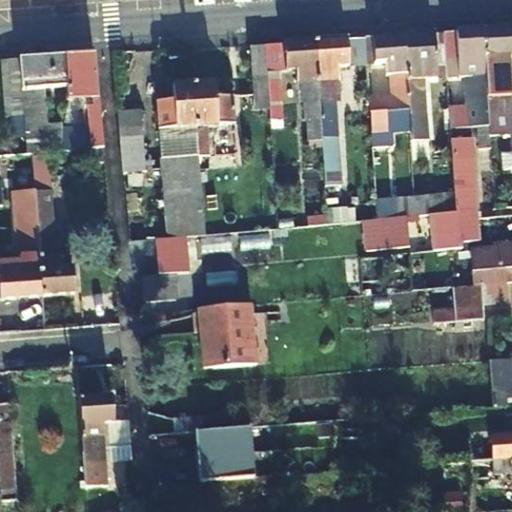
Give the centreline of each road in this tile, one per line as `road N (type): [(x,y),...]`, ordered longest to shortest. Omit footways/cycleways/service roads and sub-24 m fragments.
road 1 (residential): [(99,25),(476,0)]
road 2 (residential): [(99,25),(129,343)]
road 3 (residential): [(129,343),(145,511)]
road 4 (residential): [(0,352),(129,343)]
